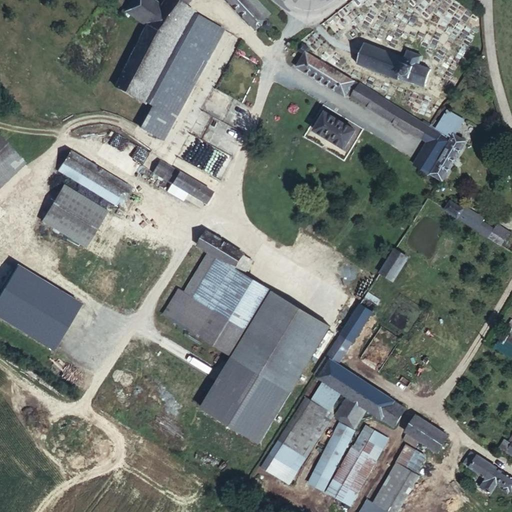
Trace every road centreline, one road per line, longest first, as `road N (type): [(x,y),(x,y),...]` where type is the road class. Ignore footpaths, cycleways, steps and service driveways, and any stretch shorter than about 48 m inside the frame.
road 1 (track): [(82,407),(120,437),(116,462),(61,487),(45,511)]
road 2 (unknown): [(311,304),(222,226),(217,205)]
